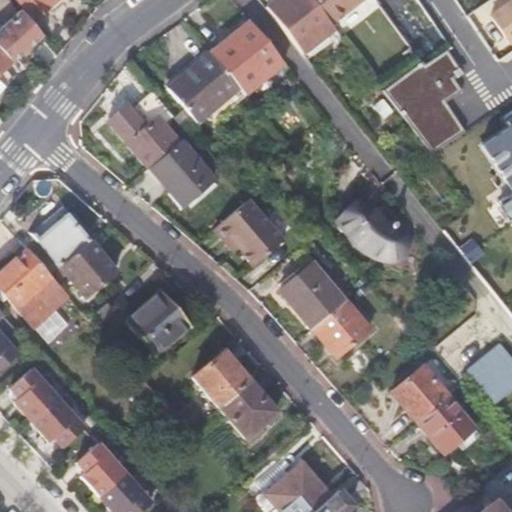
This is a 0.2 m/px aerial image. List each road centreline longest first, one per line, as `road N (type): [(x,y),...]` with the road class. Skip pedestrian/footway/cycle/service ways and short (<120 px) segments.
road 1 (residential): [(39,131),(252,319),(406,502)]
road 2 (residential): [(464,292),(238,0)]
road 3 (residential): [(166,0),(133,22),(39,131)]
